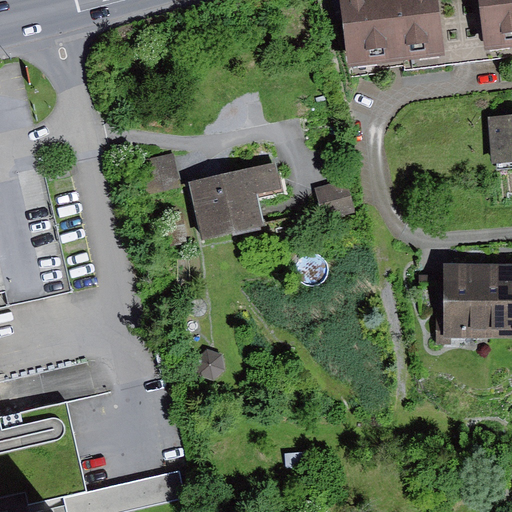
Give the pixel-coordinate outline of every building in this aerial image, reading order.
[(436,0),(341,0),(349,64),(443,53),(436,0)] [(511,0),(478,0),(486,53),(511,49),(511,0)] [(334,111),(303,118),(305,129),(336,122),(334,111)] [(511,117),(489,119),(492,165),(511,163),(511,117)] [(172,154),(139,160),(145,193),(178,187),(172,154)] [(276,165),(188,182),(200,241),(264,229),(258,199),(282,194),(276,165)] [(348,180),(316,188),(325,223),(357,214),(348,180)] [(188,243),(183,214),(165,218),(170,247),(188,243)] [(486,267),(444,266),(444,280),(425,279),(425,301),(446,302),(446,337),(485,339),(486,267)] [(511,267),(486,267),(485,339),(511,339),(511,267)] [(195,361),(199,376),(213,382),(226,371),(223,355),(205,351),(195,361)] [(179,472),(64,499),(66,511),(132,511),(185,500),(179,472)]
